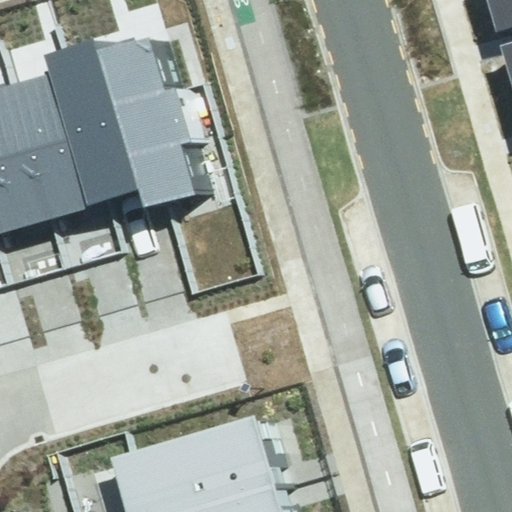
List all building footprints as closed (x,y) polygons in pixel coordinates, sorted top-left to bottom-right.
[(511,0),(487,0),(495,26),(511,20),(511,0)] [(511,20),(495,26),(511,83),(511,82),(511,20)] [(148,31),(44,61),(49,77),(87,209),(120,200),(124,216),(196,195),(148,31)] [(38,223),(87,209),(49,77),(0,91),(38,223)] [(0,234),(38,223),(0,91),(0,90),(0,234)] [(111,454),(127,511),(146,511),(278,474),(259,411),(111,454)] [(146,511),(288,511),(278,474),(146,511)]
